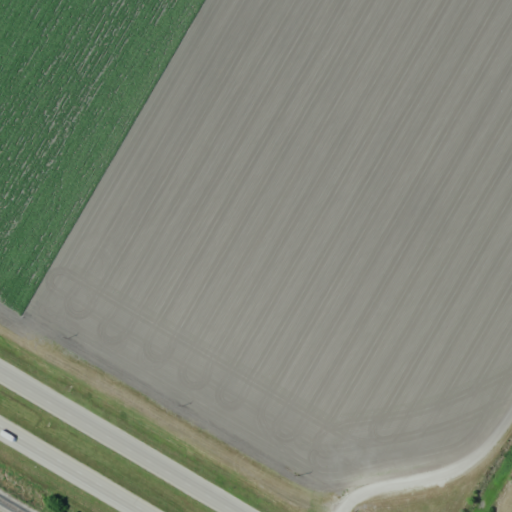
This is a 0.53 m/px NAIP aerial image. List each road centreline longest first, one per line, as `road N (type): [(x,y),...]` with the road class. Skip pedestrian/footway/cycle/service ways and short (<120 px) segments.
road 1 (trunk): [(249,511),(0,365)]
road 2 (residential): [(325,511),(326,489),(359,475),(454,465),(484,448),(511,400)]
road 3 (trunk): [(0,427),(142,511)]
